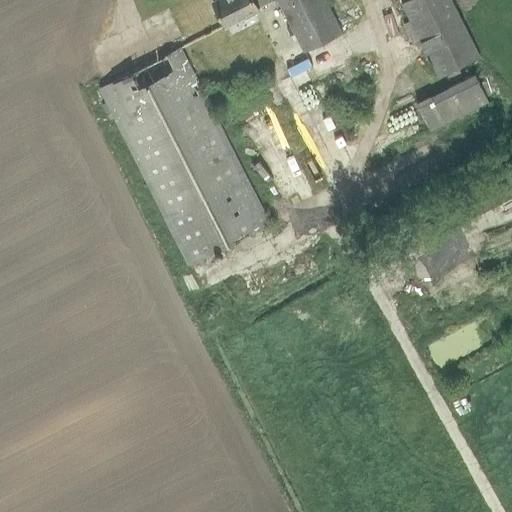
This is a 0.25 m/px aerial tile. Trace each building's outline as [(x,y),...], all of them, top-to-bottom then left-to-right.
[(279,4),(281,3),(307,53),(344,34),(326,0),(223,0),(214,5),(227,30),(263,12),(262,10),(278,2),(279,4)] [(439,77),(481,56),(452,0),(409,0),(401,4),(410,21),(403,25),(413,44),(420,40),(439,77)] [(190,262),(269,222),(182,50),(103,90),(190,262)] [(478,70),(418,100),(432,129),(492,99),(478,70)] [(311,76),(282,92),(293,112),(322,96),(311,76)]
